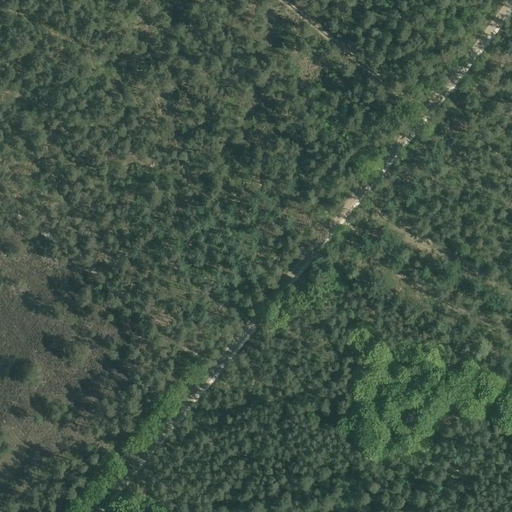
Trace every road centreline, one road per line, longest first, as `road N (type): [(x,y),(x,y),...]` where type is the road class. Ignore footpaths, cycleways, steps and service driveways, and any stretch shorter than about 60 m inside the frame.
road 1 (track): [(511,0),(91,511)]
road 2 (track): [(322,233),(511,343)]
road 3 (track): [(290,0),(431,111)]
